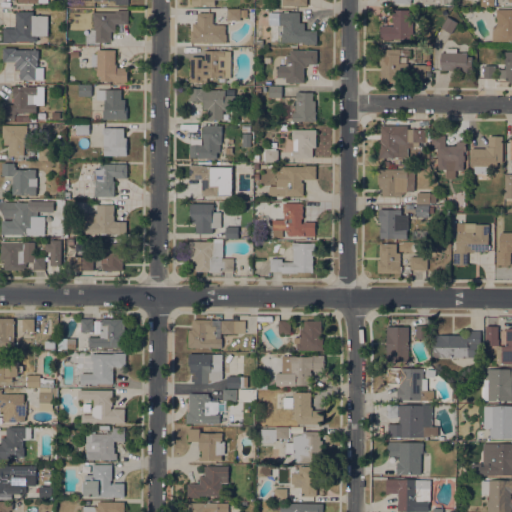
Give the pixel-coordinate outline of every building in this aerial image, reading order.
[(497,18),(496,18),(496,8),(511,8),(511,40),(493,41),(493,29),(494,28),(493,27),(495,24),(496,25),(497,24),(497,18)] [(240,9),(240,20),(227,20),(227,9),(240,9)] [(392,25),(393,9),(409,9),(409,24),(413,24),(413,39),(380,39),(380,25),(392,25)] [(96,29),(94,29),(94,21),(93,21),(93,11),(116,11),(116,10),(128,10),(128,23),(116,23),(116,31),(111,31),(111,41),(96,41),(96,29)] [(282,41),(282,32),(283,32),(283,25),(280,25),(280,11),(284,11),(284,10),(289,10),(289,11),(300,11),(300,22),(305,22),(305,29),(317,29),(317,43),(304,43),(304,41),(282,41)] [(48,15),(48,35),(37,35),(37,40),(16,40),(16,41),(3,41),(4,27),(15,27),(15,23),(16,23),(16,11),(33,11),(33,15),(48,15)] [(213,12),(213,24),(225,24),(225,34),(227,34),(226,42),(191,42),(191,29),(193,30),(193,22),(197,22),(197,12),(213,12)] [(451,33),(441,27),(447,16),(457,22),(451,33)] [(39,49),(39,58),(37,58),(37,67),(43,67),(43,79),(20,79),(20,69),(15,69),(16,61),(3,61),(3,47),(16,47),(16,49),(39,49)] [(446,52),(446,48),(457,48),(457,52),(467,52),(467,56),(472,56),(472,71),(460,71),(460,69),(441,69),(441,52),(446,52)] [(115,64),(117,64),(116,67),(128,67),(127,81),(101,81),(101,75),(97,75),(97,66),(91,66),(91,53),(97,53),(97,49),(115,49),(115,64)] [(317,49),(317,63),(306,63),(306,66),(304,66),(304,82),(286,82),(286,77),(277,77),(277,65),(286,65),(286,54),(290,54),(290,49),(317,49)] [(411,49),(410,54),(400,54),(399,62),(408,62),(408,76),(400,76),(400,80),(399,80),(399,82),(387,82),(387,80),(381,80),(381,65),(380,65),(380,49),(411,49)] [(230,81),(224,81),(224,77),(207,76),(207,81),(190,81),(190,56),(203,56),(203,59),(204,59),(204,50),(231,50),(230,81)] [(511,51),(511,81),(506,81),(506,77),(498,77),(498,68),(505,68),(506,57),(505,57),(505,51),(511,51)] [(425,76),(413,76),(413,64),(425,64),(425,76)] [(496,77),(484,77),(484,65),(496,65),(496,77)] [(91,84),(91,95),(78,95),(78,85),(91,84)] [(44,86),(44,103),(36,103),(36,111),(16,111),(16,113),(14,113),(14,118),(3,118),(3,104),(13,104),(14,85),(44,86)] [(281,86),(281,97),(269,97),(269,86),(281,86)] [(96,98),(96,88),(121,88),(121,99),(125,99),(125,106),(127,106),(127,118),(103,118),(103,109),(104,109),(104,98),(96,98)] [(207,118),(208,109),(203,108),(203,100),(190,100),(190,89),(225,89),(225,94),(236,95),(236,110),(223,110),(223,118),(207,118)] [(293,111),(296,111),(296,91),(299,91),(313,91),(313,100),(316,100),(315,118),(316,118),(316,121),(292,120),(293,111)] [(76,133),(76,123),(89,123),(89,133),(76,133)] [(27,124),(27,136),(24,136),(24,154),(9,154),(9,144),(4,144),(4,137),(3,137),(3,124),(27,124)] [(407,157),(379,157),(378,140),(381,140),(381,124),(407,124),(407,128),(427,128),(427,141),(419,141),(419,146),(407,146),(407,157)] [(221,125),(221,142),(220,142),(220,152),(216,151),(216,157),(190,157),(190,144),(204,144),(204,140),(203,140),(203,125),(221,125)] [(103,155),(103,133),(102,133),(102,127),(124,127),(124,137),(126,137),(126,155),(103,155)] [(316,129),(316,146),(313,146),(313,156),(292,156),(292,154),(291,154),(291,151),(292,151),(292,150),(293,150),(294,138),(292,138),(292,129),(316,129)] [(431,134),(445,134),(445,144),(456,144),(456,140),(466,141),(466,150),(463,150),(463,156),(465,156),(465,160),(463,160),(463,169),(455,169),(455,178),(445,178),(445,169),(434,168),(434,165),(437,165),(438,148),(435,148),(435,147),(431,147),(431,134)] [(502,161),(497,161),(497,166),(488,166),(488,172),(474,172),(474,166),(470,165),(471,147),(486,148),(486,146),(488,146),(489,135),(503,135),(502,161)] [(38,159),(38,147),(52,147),(52,159),(38,159)] [(278,149),(278,161),(265,161),(265,149),(278,149)] [(13,194),(13,175),(2,175),(2,162),(15,162),(15,166),(16,166),(16,168),(36,168),(36,177),(36,194),(13,194)] [(127,164),(127,177),(115,177),(115,175),(113,175),(113,180),(115,180),(114,196),(94,195),(94,186),(96,186),(96,178),(92,178),(92,173),(94,173),(94,168),(100,168),(100,163),(127,164)] [(202,164),(202,165),(224,166),(224,171),(233,171),(233,187),(219,187),(219,195),(202,195),(202,178),(190,178),(190,164),(202,164)] [(303,182),(303,195),(268,195),(269,185),(276,185),(276,171),(271,171),(271,166),(277,166),(277,165),(305,166),(305,164),(316,165),(316,178),(301,178),(301,182),(303,182)] [(407,169),(415,169),(414,190),(407,190),(407,191),(403,191),(403,194),(401,194),(401,196),(382,196),(382,186),(379,186),(379,168),(407,169)] [(503,197),(511,197),(511,172),(503,173),(503,197)] [(430,191),(430,193),(436,193),(436,202),(429,202),(429,203),(417,203),(417,191),(430,191)] [(2,234),(2,220),(13,220),(13,216),(4,216),(4,201),(28,202),(28,200),(53,200),(53,211),(37,211),(37,215),(45,215),(45,234),(2,234)] [(283,202),(303,202),(303,218),(301,218),(301,222),(303,222),(303,221),(315,221),(315,235),(288,235),(288,229),(281,229),(281,237),(272,237),(272,229),(273,219),(284,219),(284,211),(283,211),(283,202)] [(214,203),(214,211),(221,211),(221,227),(211,227),(211,232),(196,232),(196,222),(191,222),(191,215),(190,215),(190,203),(214,203)] [(114,220),(126,221),(126,233),(85,233),(85,222),(87,222),(87,213),(97,213),(97,204),(114,204),(114,220)] [(428,205),(428,206),(434,206),(433,212),(429,212),(429,216),(416,216),(416,214),(415,214),(415,205),(416,205),(428,205)] [(401,208),(401,214),(408,214),(408,229),(406,229),(406,238),(380,237),(380,221),(379,221),(379,208),(401,208)] [(467,264),(453,263),(453,250),(456,250),(457,231),(464,231),(464,222),(475,222),(475,223),(489,224),(488,244),(490,244),(490,248),(488,248),(488,250),(473,250),(473,251),(467,251),(467,264)] [(238,226),(238,237),(225,237),(225,226),(238,226)] [(511,232),(511,251),(511,264),(496,264),(496,251),(500,251),(500,249),(498,249),(498,245),(500,245),(500,238),(498,238),(498,235),(500,235),(500,232),(511,232)] [(191,260),(191,240),(213,241),(213,239),(222,239),(221,256),(222,256),(222,257),(234,258),(234,271),(222,270),(222,272),(195,271),(196,260),(191,260)] [(25,241),(25,258),(21,258),(21,269),(4,269),(4,259),(1,259),(1,241),(25,241)] [(126,242),(126,260),(123,260),(123,270),(102,270),(102,242),(126,242)] [(293,242),(315,242),(314,255),(313,255),(313,271),(270,270),(270,258),(282,258),(282,261),(293,261),(293,242)] [(397,243),(396,252),(400,252),(400,265),(410,266),(410,269),(411,269),(411,271),(400,271),(400,272),(378,272),(378,259),(380,259),(380,256),(379,256),(379,243),(397,243)] [(45,269),(32,269),(33,256),(46,256),(45,269)] [(93,256),(93,270),(81,269),(81,256),(93,256)] [(427,256),(427,269),(410,269),(410,256),(427,256)] [(0,317),(14,318),(14,345),(0,345),(0,317)] [(34,318),(34,331),(22,331),(22,318),(34,318)] [(93,318),(93,331),(93,332),(89,332),(89,331),(81,331),(81,318),(93,318)] [(125,318),(125,346),(88,345),(88,337),(100,337),(101,321),(102,318),(125,318)] [(188,347),(189,329),(192,329),(192,319),(213,319),(213,325),(216,325),(216,337),(221,337),(221,347),(188,347)] [(221,319),(233,319),(233,320),(245,320),(245,332),(221,332),(221,319)] [(290,320),(290,334),(278,333),(279,320),(290,320)] [(322,336),(323,336),(323,349),(296,349),(296,343),(293,343),(293,337),(300,337),(300,328),(302,328),(302,327),(304,327),(304,320),(322,320),(322,336)] [(416,325),(428,325),(428,338),(416,338),(416,325)] [(498,338),(499,338),(499,345),(488,344),(488,338),(485,338),(485,325),(498,325),(498,338)] [(408,361),(388,361),(388,351),(387,351),(387,326),(409,326),(408,361)] [(511,362),(496,362),(496,345),(506,345),(506,327),(511,327),(511,362)] [(433,356),(433,334),(467,334),(467,330),(480,330),(480,341),(481,341),(481,357),(433,356)] [(58,348),(58,338),(76,338),(76,348),(58,348)] [(0,381),(0,352),(10,352),(10,361),(18,360),(18,365),(21,365),(21,371),(18,371),(19,375),(12,375),(12,381),(0,381)] [(114,353),(114,352),(126,352),(125,366),(111,366),(111,370),(113,370),(113,383),(99,383),(97,384),(80,384),(81,372),(93,372),(93,360),(92,360),(92,353),(114,353)] [(194,382),(195,372),(190,372),(190,365),(189,365),(189,353),(223,354),(222,378),(209,383),(194,382)] [(324,355),(324,368),(310,368),(310,372),(311,372),(311,385),(276,385),(276,372),(282,372),(282,355),(324,355)] [(423,378),(427,378),(427,389),(433,389),(433,399),(401,399),(401,400),(397,400),(397,387),(399,387),(400,381),(388,381),(388,367),(401,367),(423,367),(423,378)] [(511,400),(481,400),(482,386),(484,386),(484,379),(487,379),(487,368),(509,368),(511,368),(511,400)] [(40,374),(40,377),(44,377),(44,378),(54,378),(54,386),(27,386),(27,374),(40,374)] [(248,375),(247,387),(227,387),(227,375),(248,375)] [(24,393),(24,402),(26,402),(26,415),(25,415),(25,421),(3,421),(3,411),(0,411),(0,388),(2,389),(2,393),(24,393)] [(57,388),(57,395),(52,395),(52,410),(39,410),(39,388),(57,388)] [(83,414),(83,403),(90,403),(90,414),(92,414),(92,406),(94,406),(94,398),(78,398),(78,389),(113,389),(113,405),(112,405),(111,408),(125,408),(125,422),(82,421),(82,414),(83,414)] [(236,389),(236,400),(223,400),(223,389),(236,389)] [(293,407),(283,407),(283,396),(293,397),(293,391),(311,392),(311,407),(312,407),(312,409),(324,410),(323,424),(297,424),(297,418),(293,418),(293,407)] [(186,422),(186,412),(188,412),(189,392),(208,393),(208,397),(210,397),(210,401),(218,401),(218,413),(220,413),(220,423),(186,422)] [(424,435),(424,437),(388,436),(388,423),(399,423),(399,416),(387,416),(387,404),(423,404),(423,406),(432,407),(432,425),(438,425),(438,435),(430,435),(424,435)] [(484,405),(511,405),(511,437),(490,437),(490,428),(484,427),(484,405)] [(31,426),(31,439),(23,439),(23,447),(24,447),(24,456),(10,456),(10,458),(0,458),(0,444),(2,444),(1,437),(6,437),(6,427),(31,426)] [(112,433),(113,426),(125,427),(125,441),(114,440),(114,447),(115,447),(115,452),(117,452),(117,459),(86,458),(86,449),(85,449),(85,442),(86,442),(86,433),(112,433)] [(275,428),(275,427),(289,427),(289,438),(276,438),(276,441),(274,441),(274,442),(261,442),(261,428),(275,428)] [(222,441),(225,441),(225,453),(222,453),(222,459),(202,459),(202,450),(199,450),(199,441),(187,441),(188,428),(200,428),(200,432),(222,432),(222,441)] [(320,431),(320,440),(323,440),(323,461),(299,460),(299,453),(285,453),(285,442),(293,442),(293,436),(303,433),(303,430),(320,431)] [(421,474),(396,473),(396,461),(399,461),(399,455),(387,455),(387,441),(400,441),(400,442),(423,442),(423,453),(421,453),(421,474)] [(511,442),(511,474),(496,474),(496,475),(483,475),(483,442),(511,442)] [(112,464),(112,479),(110,479),(110,484),(112,484),(112,482),(125,482),(124,496),(84,495),(84,492),(82,492),(83,481),(84,481),(85,474),(92,474),(92,463),(112,464)] [(0,465),(36,465),(36,485),(26,485),(26,493),(0,492),(0,465)] [(187,483),(200,483),(200,475),(204,475),(204,465),(228,465),(228,482),(221,482),(221,495),(200,495),(200,496),(187,496),(187,483)] [(270,465),(270,476),(258,476),(258,465),(270,465)] [(322,465),(322,485),(317,485),(317,495),(301,495),(301,486),(293,486),(293,484),(291,484),(291,472),(294,472),(294,468),(299,468),(299,465),(322,465)] [(389,492),(389,494),(386,494),(386,478),(398,478),(398,479),(430,479),(430,500),(428,500),(428,511),(429,511),(418,511),(398,510),(398,493),(389,492)] [(487,500),(488,500),(489,494),(481,493),(481,480),(510,480),(510,479),(511,479),(511,492),(511,497),(511,511),(487,511),(487,500)] [(52,486),(52,497),(40,497),(39,486),(52,486)] [(287,488),(287,499),(274,499),(274,487),(287,488)] [(0,511),(0,500),(12,500),(12,509),(10,509),(10,511),(0,511)] [(125,501),(124,511),(81,511),(81,506),(98,506),(98,501),(125,501)] [(228,502),(228,511),(188,511),(188,502),(228,502)] [(280,511),(280,502),(323,503),(323,511),(280,511)]
